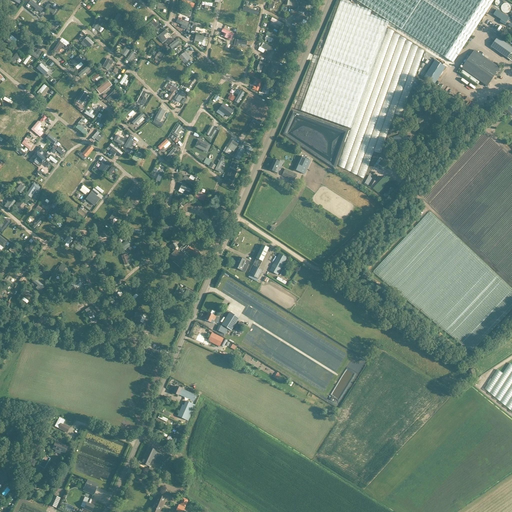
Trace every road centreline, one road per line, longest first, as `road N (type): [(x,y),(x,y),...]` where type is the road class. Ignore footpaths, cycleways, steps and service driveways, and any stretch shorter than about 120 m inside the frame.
road 1 (unclassified): [(105,511),(333,0)]
road 2 (track): [(237,218),(324,267),(511,87)]
road 3 (track): [(173,364),(31,332),(0,310)]
